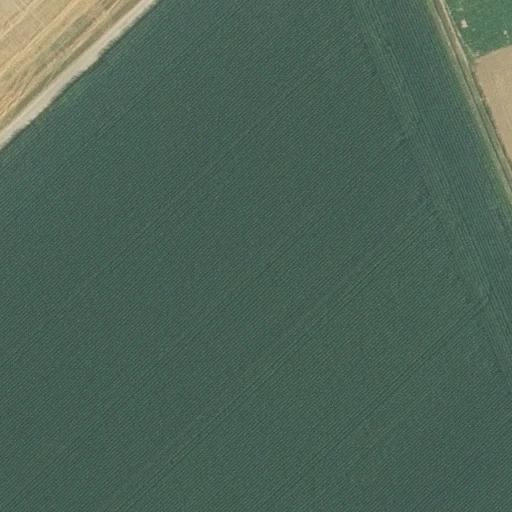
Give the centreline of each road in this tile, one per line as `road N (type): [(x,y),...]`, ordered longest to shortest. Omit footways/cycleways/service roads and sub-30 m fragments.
road 1 (track): [(179,0),(0,170)]
road 2 (track): [(443,0),(511,159)]
